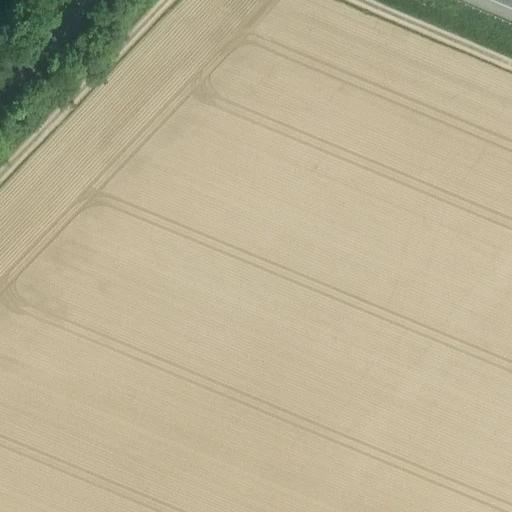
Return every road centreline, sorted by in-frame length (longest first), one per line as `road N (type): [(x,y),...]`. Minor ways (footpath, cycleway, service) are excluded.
road 1 (track): [(170,0),(0,181),(2,0)]
road 2 (track): [(511,64),(357,0)]
road 3 (unclassified): [(0,102),(86,0)]
